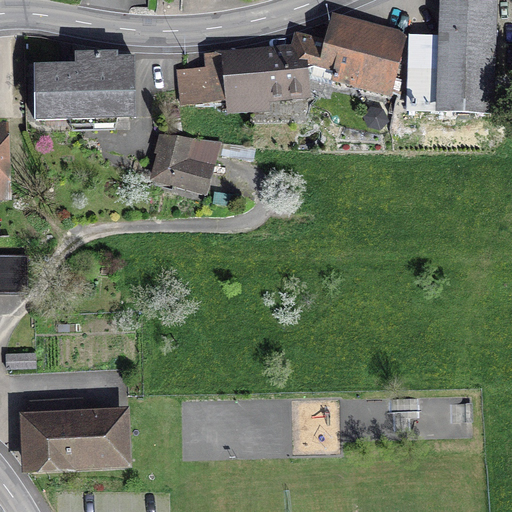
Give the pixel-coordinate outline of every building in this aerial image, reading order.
[(494,117),(498,0),(439,0),(438,36),(409,35),(406,112),(435,113),(435,115),(494,117)] [(206,68),(177,70),(180,106),(226,103),(226,115),(271,113),(270,104),(312,100),(309,68),(333,73),(331,84),(391,98),(408,33),(332,14),(325,40),(296,32),(292,45),(204,54),(206,68)] [(118,53),(75,54),(75,66),(34,67),(35,124),(137,122),(136,58),(118,58),(118,53)] [(0,205),(13,205),(9,124),(0,124),(0,205)] [(207,197),(221,143),(159,135),(154,155),(157,155),(149,182),(207,197)] [(242,211),(244,197),(214,192),(212,207),(242,211)] [(0,255),(0,295),(25,296),(26,256),(0,255)] [(70,333),(70,325),(57,325),(57,334),(70,333)] [(36,353),(6,354),(6,371),(37,370),(36,353)] [(29,414),(19,414),(22,477),(75,475),(75,473),(132,471),(130,409),(83,411),(83,399),(29,401),(29,414)]
